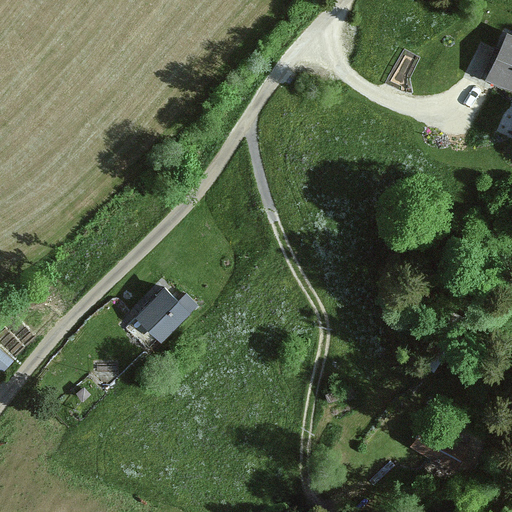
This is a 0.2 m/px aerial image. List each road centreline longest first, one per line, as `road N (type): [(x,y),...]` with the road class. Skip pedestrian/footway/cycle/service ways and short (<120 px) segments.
road 1 (unclassified): [(351,0),(192,195),(0,398)]
road 2 (track): [(253,114),(255,178),(325,341),(301,467)]
